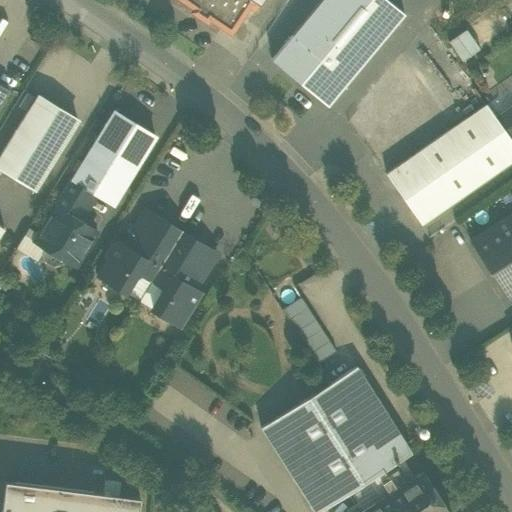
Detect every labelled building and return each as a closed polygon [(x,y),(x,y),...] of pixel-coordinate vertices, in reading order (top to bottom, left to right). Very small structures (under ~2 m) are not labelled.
[(184,0),(231,31),(251,0),(184,0)] [(388,0),(319,0),(292,34),(347,80),(404,12),(388,0)] [(473,46),(504,25),(494,10),(462,30),(473,46)] [(347,80),(292,34),(271,58),(327,104),(347,80)] [(0,105),(9,91),(0,84),(0,105)] [(0,154),(0,169),(35,191),(77,122),(36,97),(0,154)] [(385,173),(421,224),(511,159),(511,141),(495,118),(485,104),(385,173)] [(511,105),(495,118),(511,141),(511,140),(511,105)] [(96,194),(113,204),(155,136),(114,111),(72,179),(96,194)] [(63,193),(87,208),(96,194),(72,179),(63,193)] [(44,260),(53,266),(59,264),(63,258),(75,265),(96,231),(79,221),(87,208),(63,193),(34,240),(46,247),(42,254),(44,260)] [(123,245),(159,267),(181,231),(145,209),(123,245)] [(511,297),(511,213),(469,241),(508,301),(511,297)] [(217,254),(181,231),(159,267),(195,289),(217,254)] [(140,272),(151,279),(159,267),(123,245),(118,242),(98,274),(125,291),(135,276),(140,272)] [(195,289),(159,267),(151,279),(163,286),(162,292),(152,308),(180,325),(200,292),(195,289)] [(301,297),(282,310),(288,320),(307,307),(301,297)] [(315,319),(307,307),(288,320),(296,331),(315,319)] [(315,319),(296,331),(302,341),(321,329),(315,319)] [(329,341),(321,329),(302,341),(310,353),(329,341)] [(329,341),(310,353),(316,363),(335,350),(329,341)] [(175,365),(164,381),(239,432),(250,415),(175,365)] [(260,427),(314,511),(317,511),(368,480),(379,498),(414,476),(402,458),(411,452),(356,366),(260,427)] [(357,511),(449,511),(423,470),(414,476),(379,498),(357,511)] [(1,511),(137,511),(139,498),(5,481),(1,511)]
